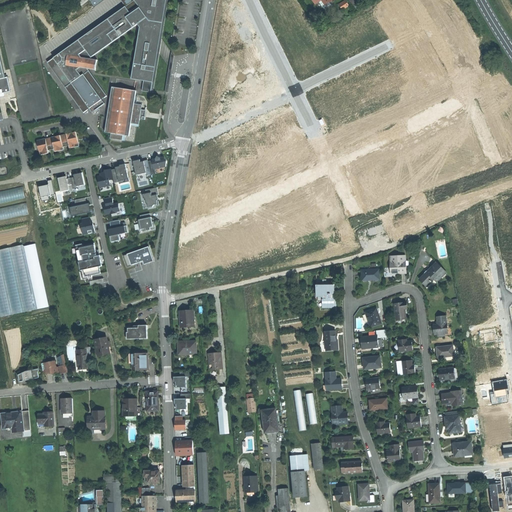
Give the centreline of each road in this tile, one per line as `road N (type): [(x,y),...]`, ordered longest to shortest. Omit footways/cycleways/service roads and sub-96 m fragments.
road 1 (residential): [(348,306),(401,288),(418,296),(438,468)]
road 2 (residential): [(329,167),(463,98),(431,26)]
road 3 (track): [(374,252),(163,301)]
road 4 (residential): [(385,491),(353,388),(348,306)]
road 5 (residential): [(166,242),(329,167)]
road 6 (residential): [(0,392),(167,380)]
road 7 (residential): [(293,92),(431,26)]
road 8 (tertiary): [(184,144),(212,0)]
road 9 (tertiary): [(167,380),(166,242)]
road 10 (tertiary): [(172,511),(167,380)]
road 11 (residential): [(88,164),(115,283)]
road 12 (residential): [(295,94),(184,144)]
